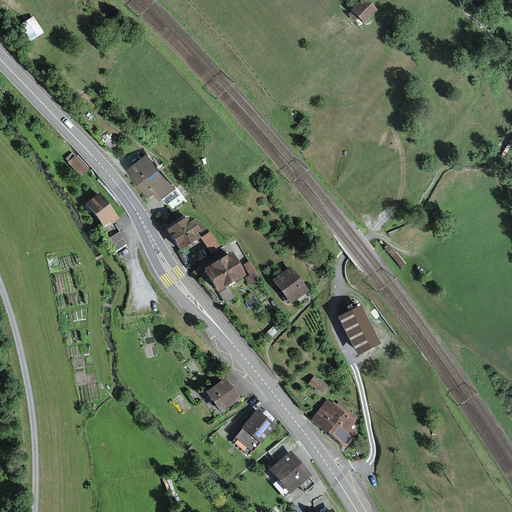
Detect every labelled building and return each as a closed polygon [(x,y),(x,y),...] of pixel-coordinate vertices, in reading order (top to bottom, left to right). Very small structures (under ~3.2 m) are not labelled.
[(159,163),(138,177),(156,204),(177,190),(159,163)] [(97,196),(87,205),(103,226),(114,217),(97,196)] [(188,219),(167,233),(182,255),(202,241),(188,219)] [(120,235),(109,242),(117,256),(128,249),(120,235)] [(228,256),(200,273),(217,300),(244,283),(228,256)] [(301,287),(290,269),(275,278),(287,296),(301,287)] [(357,354),(375,345),(358,311),(340,320),(357,354)] [(214,355),(210,358),(215,364),(219,361),(214,355)] [(223,383),(204,397),(218,416),(237,402),(223,383)] [(314,420),(329,433),(343,417),(327,404),(314,420)] [(276,425),(260,412),(238,440),(254,453),(276,425)] [(329,433),(344,446),(358,429),(343,417),(329,433)] [(288,456),(265,475),(285,499),(309,480),(288,456)]
